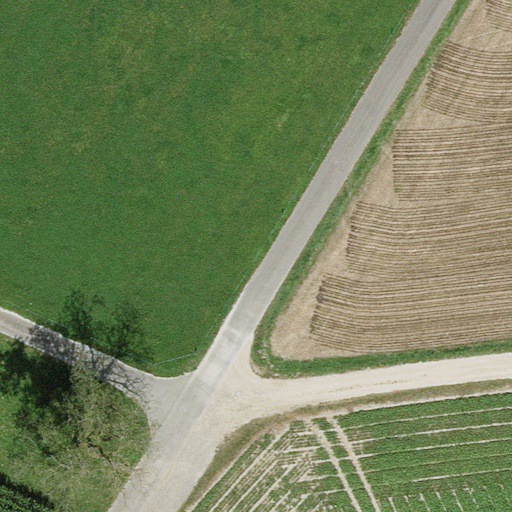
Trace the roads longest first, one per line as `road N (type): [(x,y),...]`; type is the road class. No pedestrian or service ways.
road 1 (unclassified): [(453,0),(135,511)]
road 2 (track): [(511,367),(343,382),(203,410),(0,324)]
